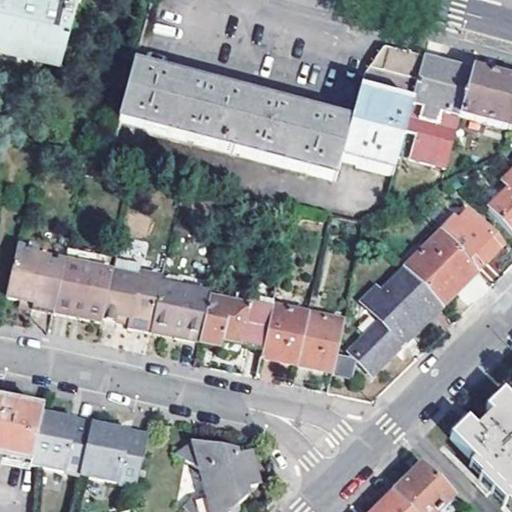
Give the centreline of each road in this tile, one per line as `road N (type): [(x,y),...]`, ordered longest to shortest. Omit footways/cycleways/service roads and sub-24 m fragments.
road 1 (residential): [(0,353),(248,408)]
road 2 (residential): [(511,306),(364,452)]
road 3 (residential): [(364,452),(326,422),(248,408)]
